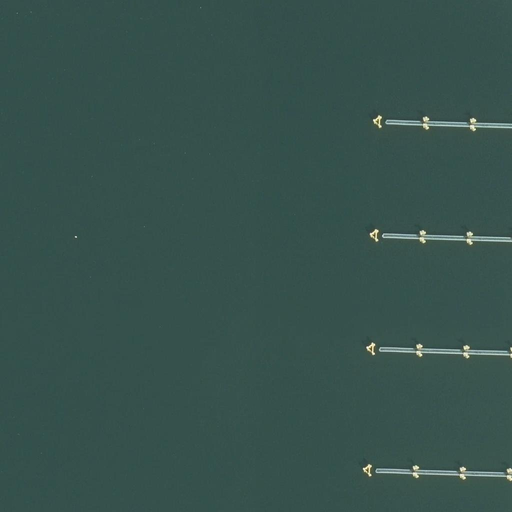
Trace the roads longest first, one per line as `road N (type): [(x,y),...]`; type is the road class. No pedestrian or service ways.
road 1 (unknown): [(511,476),(376,472)]
road 2 (unknown): [(511,354),(380,351)]
road 3 (unknown): [(511,241),(384,237)]
road 4 (unknown): [(511,127),(387,124)]
